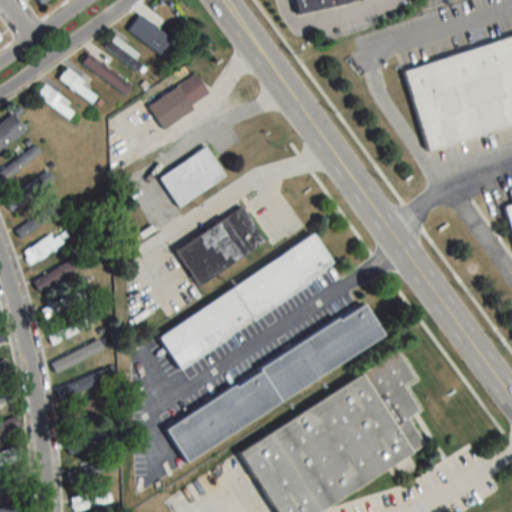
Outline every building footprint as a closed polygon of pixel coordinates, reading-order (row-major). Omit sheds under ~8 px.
[(291,0),(294,13),(347,2),(347,0),(291,0)] [(166,47),(132,22),(125,30),(160,56),(166,47)] [(511,120),(511,33),(401,63),(423,144),(511,120)] [(103,46),(134,71),(140,64),(133,59),(136,55),(112,35),(103,46)] [(130,86),(88,53),(81,62),(123,95),(130,86)] [(96,94),(63,70),(57,79),(90,103),(96,94)] [(162,128),(193,110),(190,105),(207,94),(195,74),(147,103),(162,128)] [(75,108),(42,85),(35,96),(67,119),(75,108)] [(0,149),(25,131),(12,113),(0,121),(0,149)] [(0,169),(0,183),(40,153),(33,144),(0,169)] [(223,177),(205,148),(158,178),(177,207),(223,177)] [(12,213),(52,179),(44,170),(4,204),(12,213)] [(53,214),(47,206),(13,231),(19,239),(53,214)] [(195,285),(263,243),(242,208),(174,251),(195,285)] [(21,250),(27,263),(63,247),(57,234),(21,250)] [(156,334),(176,366),(335,270),(315,238),(156,334)] [(32,283),(39,294),(76,272),(69,260),(32,283)] [(40,310),(44,319),(85,297),(80,288),(40,310)] [(162,426),(182,460),(385,339),(365,306),(162,426)] [(47,337),(51,346),(89,325),(84,317),(47,337)] [(51,362),(56,372),(95,353),(91,343),(51,362)] [(409,452),(316,511),(272,511),(235,453),(395,350),(411,375),(400,383),(417,409),(405,416),(422,443),(409,451),(409,452)] [(0,376),(9,372),(6,363),(0,364),(0,376)] [(0,393),(0,404),(14,398),(10,389),(0,393)] [(70,424),(94,409),(88,399),(64,414),(70,424)] [(0,435),(19,426),(14,416),(0,422),(0,435)] [(0,452),(0,466),(22,457),(18,445),(0,452)] [(67,474),(70,483),(108,469),(104,460),(67,474)] [(0,482),(0,493),(16,489),(13,479),(0,482)] [(75,511),(89,507),(85,494),(69,500),(72,511),(75,511)] [(109,501),(107,495),(90,500),(92,506),(109,501)] [(0,508),(0,511),(18,511),(16,503),(0,508)]
